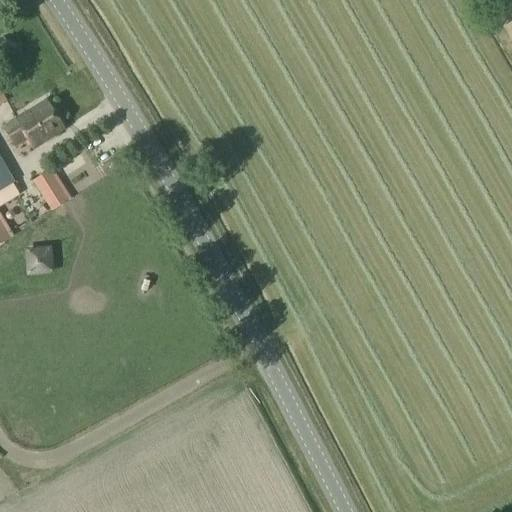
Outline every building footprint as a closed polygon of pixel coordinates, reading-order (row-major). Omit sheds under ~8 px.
[(0,43),(2,47),(14,52),(18,51),(20,45),(19,42),(6,36),(3,37),(0,43)] [(45,101),(3,128),(15,146),(26,139),(33,150),(64,130),(45,101)] [(98,161),(112,150),(104,140),(90,151),(98,161)] [(0,160),(0,191),(12,184),(13,184),(0,160)] [(47,172),(31,182),(50,212),(67,201),(47,172)] [(0,215),(0,241),(11,234),(0,215)]
